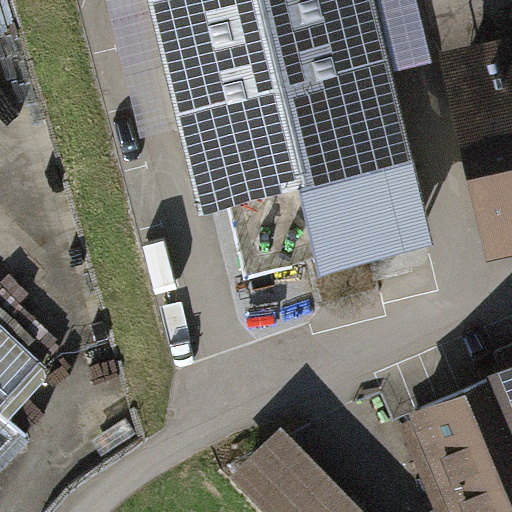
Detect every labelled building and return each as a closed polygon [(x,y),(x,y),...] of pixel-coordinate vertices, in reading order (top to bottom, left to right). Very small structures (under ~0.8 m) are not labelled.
[(148,0),(201,214),(417,161),(395,71),(434,61),(418,0),(148,0)] [(511,47),(461,60),(504,234),(511,231),(511,23),(510,24),(511,32),(511,47)] [(0,455),(26,428),(0,402),(39,363),(0,325),(0,455)] [(511,511),(511,359),(417,399),(463,511),(511,511)] [(369,511),(284,423),(231,474),(267,511),(369,511)]
